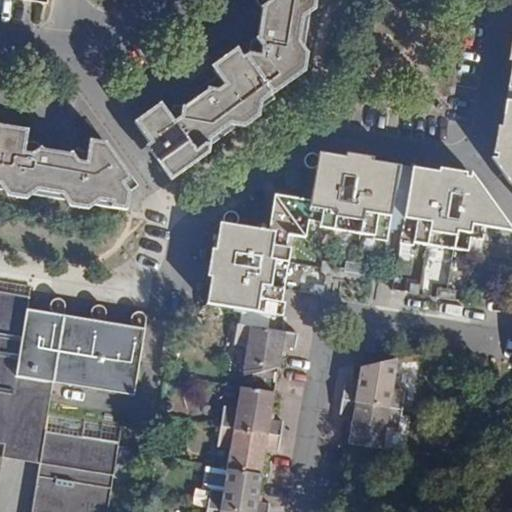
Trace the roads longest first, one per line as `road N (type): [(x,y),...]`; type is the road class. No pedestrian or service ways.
road 1 (residential): [(294,511),(318,379),(337,343),(383,323),(486,333),(511,323)]
road 2 (residential): [(158,0),(101,43),(0,36)]
